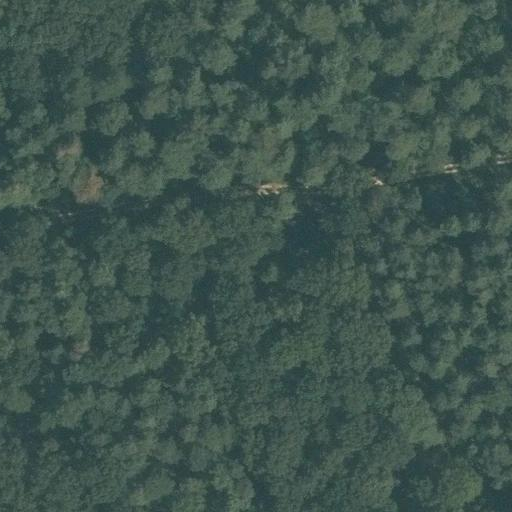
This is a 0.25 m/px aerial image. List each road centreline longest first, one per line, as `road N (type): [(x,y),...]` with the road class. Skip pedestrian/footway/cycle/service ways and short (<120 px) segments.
road 1 (track): [(502,511),(332,217),(288,184)]
road 2 (track): [(288,184),(222,188),(0,230)]
road 3 (track): [(288,184),(351,182),(511,151)]
